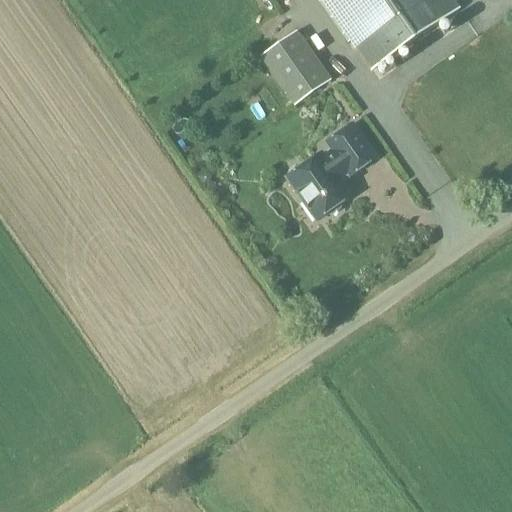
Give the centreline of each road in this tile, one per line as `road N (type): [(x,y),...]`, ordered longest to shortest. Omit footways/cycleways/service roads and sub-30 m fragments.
road 1 (unclassified): [(86,511),(511,215)]
road 2 (unknown): [(469,245),(368,91)]
road 3 (unknown): [(490,0),(368,91)]
